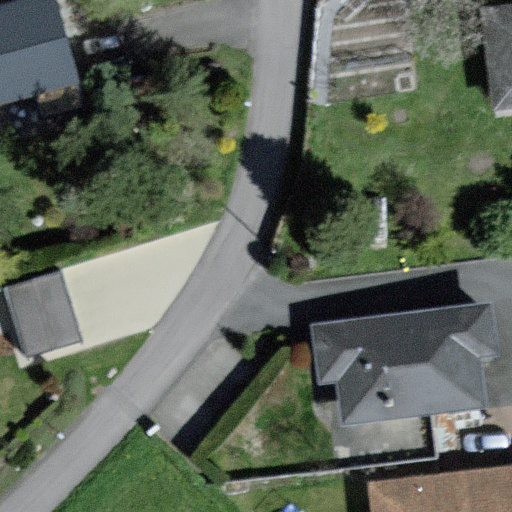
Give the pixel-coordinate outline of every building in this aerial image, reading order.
[(79,105),(49,0),(28,0),(0,8),(0,94),(33,86),(41,115),(79,105)] [(511,9),(488,12),(499,102),(511,100),(511,9)] [(79,336),(64,276),(9,290),(23,349),(79,336)] [(496,346),(492,305),(316,325),(322,379),(343,377),(348,414),(483,398),(478,348),(496,346)] [(511,511),(511,471),(371,486),(373,511),(511,511)]
